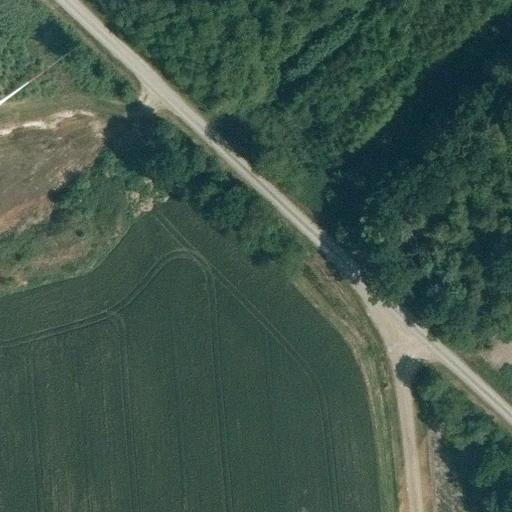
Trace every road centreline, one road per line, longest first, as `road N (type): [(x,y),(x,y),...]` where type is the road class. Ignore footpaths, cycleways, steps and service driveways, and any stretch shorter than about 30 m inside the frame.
road 1 (track): [(511,435),(55,0)]
road 2 (track): [(392,322),(408,511)]
